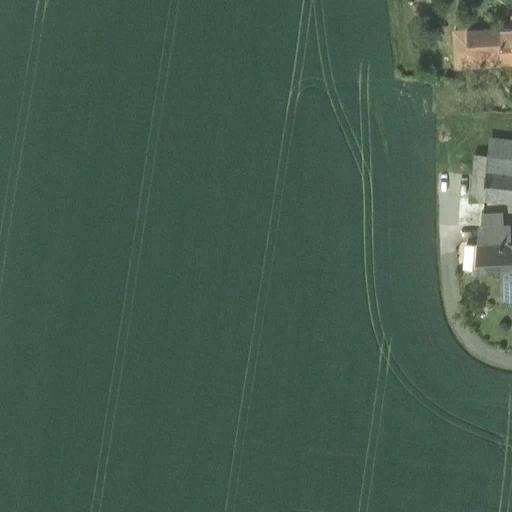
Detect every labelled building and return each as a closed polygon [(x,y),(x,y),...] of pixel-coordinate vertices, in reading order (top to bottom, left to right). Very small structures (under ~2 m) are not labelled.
[(511,24),(455,27),(456,63),(511,60),(511,24)] [(511,135),(489,132),(487,151),(511,154),(511,135)] [(483,197),(484,194),(487,151),(474,149),(471,197),(483,197)] [(511,154),(487,151),(484,194),(511,197),(511,154)] [(481,222),(480,237),(510,236),(509,221),(481,222)] [(505,267),(505,294),(511,294),(511,236),(510,236),(480,237),(477,268),(505,267)]
